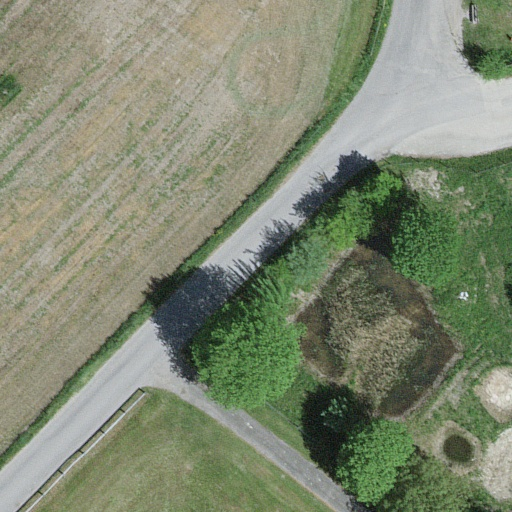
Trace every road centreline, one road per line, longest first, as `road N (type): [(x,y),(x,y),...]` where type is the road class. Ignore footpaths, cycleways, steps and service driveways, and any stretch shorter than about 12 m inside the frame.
road 1 (unclassified): [(0,496),(390,105),(416,67),(427,0)]
road 2 (track): [(390,105),(434,119),(511,109)]
